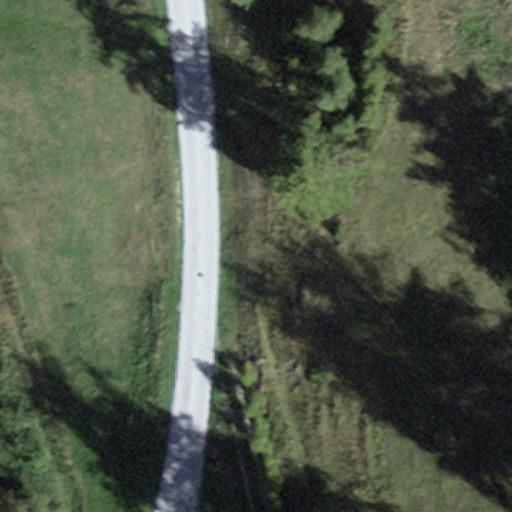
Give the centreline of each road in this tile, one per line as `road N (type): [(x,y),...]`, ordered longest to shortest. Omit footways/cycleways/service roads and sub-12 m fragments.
road 1 (unclassified): [(175,511),(193,405),(203,235),(190,0)]
road 2 (track): [(203,235),(244,511)]
